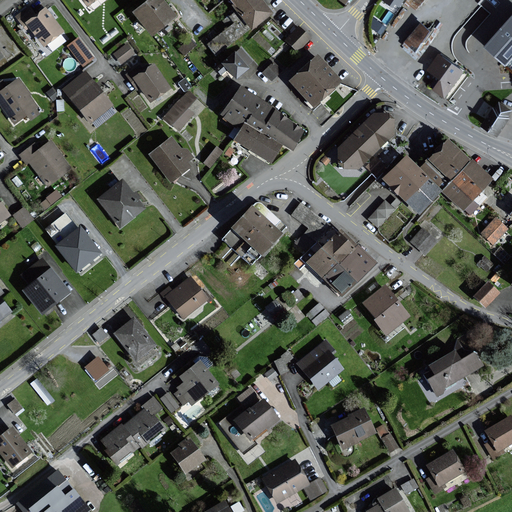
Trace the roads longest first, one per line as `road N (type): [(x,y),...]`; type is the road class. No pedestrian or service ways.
road 1 (residential): [(0,391),(280,169)]
road 2 (residential): [(280,169),(457,302),(511,323)]
road 3 (residential): [(308,511),(511,391)]
road 4 (residential): [(0,507),(178,363)]
road 5 (tertiary): [(511,156),(381,77)]
road 6 (residential): [(381,77),(280,169)]
